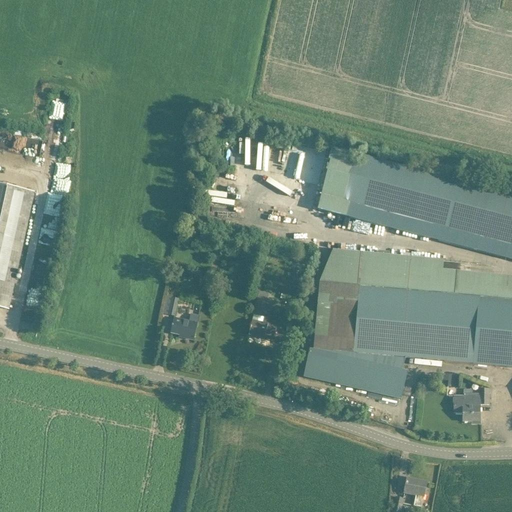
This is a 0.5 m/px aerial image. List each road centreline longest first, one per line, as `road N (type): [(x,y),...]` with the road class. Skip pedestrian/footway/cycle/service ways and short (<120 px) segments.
road 1 (tertiary): [(199,386),(415,449),(511,453)]
road 2 (tertiary): [(0,343),(199,386)]
road 3 (unclassified): [(179,511),(199,386)]
